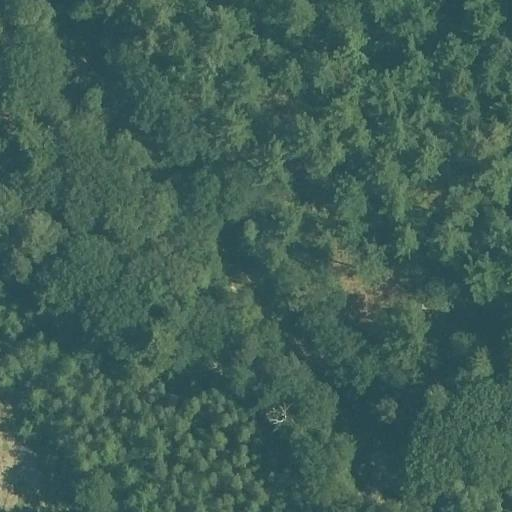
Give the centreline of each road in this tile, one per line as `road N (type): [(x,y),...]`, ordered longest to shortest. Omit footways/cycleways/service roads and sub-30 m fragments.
road 1 (track): [(220,250),(30,0)]
road 2 (track): [(391,474),(220,250)]
road 3 (unclassified): [(345,511),(442,439),(511,401)]
